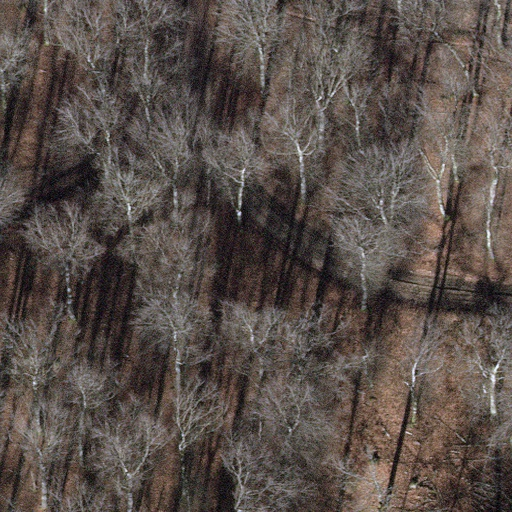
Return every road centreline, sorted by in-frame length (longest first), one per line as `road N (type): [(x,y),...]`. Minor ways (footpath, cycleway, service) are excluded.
road 1 (track): [(192,0),(228,156),(318,257),(473,300),(511,299)]
road 2 (track): [(218,112),(0,215)]
